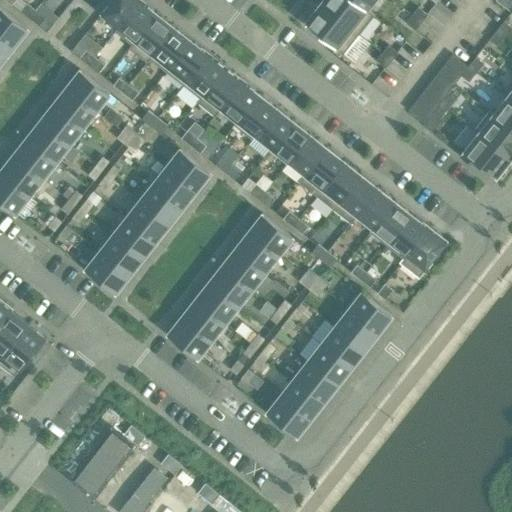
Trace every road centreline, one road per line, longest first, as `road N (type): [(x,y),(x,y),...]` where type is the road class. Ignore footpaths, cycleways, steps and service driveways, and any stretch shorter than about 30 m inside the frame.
road 1 (residential): [(106,327),(279,465),(308,459),(471,248),(478,213)]
road 2 (residential): [(478,213),(206,0)]
road 3 (residential): [(106,327),(0,462)]
road 4 (residential): [(0,244),(106,327)]
